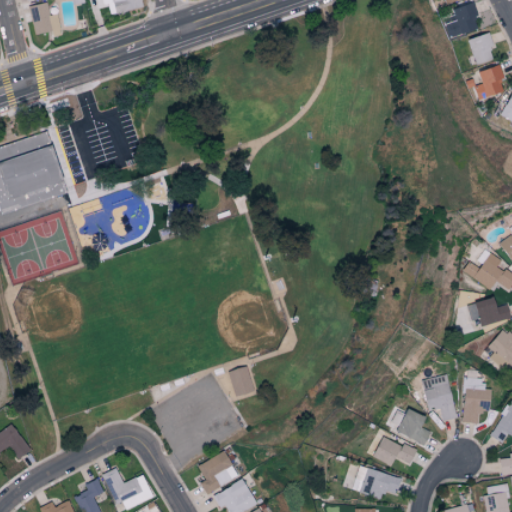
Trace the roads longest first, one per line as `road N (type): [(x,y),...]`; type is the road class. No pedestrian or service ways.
road 1 (tertiary): [(0,91),(274,0)]
road 2 (residential): [(0,507),(25,486),(133,439)]
